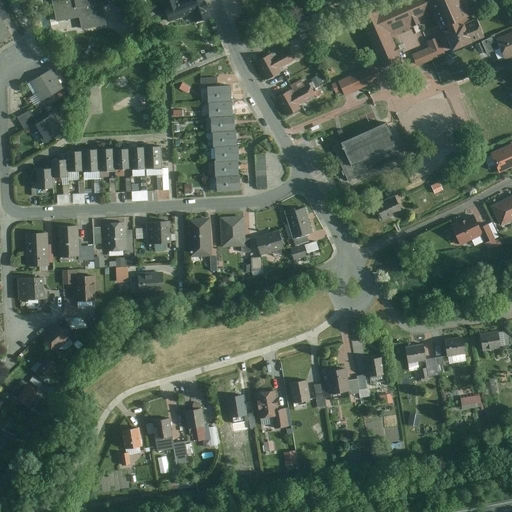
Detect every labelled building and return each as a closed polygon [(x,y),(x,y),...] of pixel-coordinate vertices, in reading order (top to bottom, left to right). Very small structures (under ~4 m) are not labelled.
[(52,0),(57,21),(80,17),(82,29),(107,24),(102,1),(108,0),(52,0)] [(177,0),(159,0),(167,22),(183,16),(183,14),(190,11),(194,23),(210,17),(203,0),(178,0),(177,0)] [(406,0),(380,11),(378,7),(359,15),(381,68),(401,59),(398,52),(400,51),(398,45),(395,46),(391,36),(420,23),(417,17),(432,10),(440,28),(446,26),(448,30),(444,31),(452,51),(484,38),(476,18),(473,20),(471,15),(474,13),(468,0),(406,0)] [(0,6),(0,16),(3,21),(9,17),(2,5),(0,6)] [(0,16),(0,41),(11,35),(3,21),(0,16)] [(511,59),(511,31),(496,37),(497,41),(494,43),(491,37),(482,41),(487,53),(500,48),(505,62),(511,59)] [(428,47),(412,54),(417,66),(445,54),(438,36),(426,41),(428,47)] [(295,60),(288,48),(272,57),(270,54),(255,62),(266,81),(280,73),(278,69),(295,60)] [(375,65),(337,81),(343,96),(381,80),(375,65)] [(64,88),(52,69),(31,82),(38,93),(37,93),(42,101),(64,88)] [(187,92),(190,87),(182,82),(179,87),(187,92)] [(289,91),(275,99),(285,116),(299,109),(297,106),(315,96),(308,84),(291,94),(289,91)] [(206,87),(206,102),(231,101),(230,86),(206,87)] [(207,117),(209,117),(231,116),(231,101),(206,102),(207,117)] [(31,125),(36,122),(29,111),(18,118),(25,129),(31,125)] [(66,133),(53,112),(36,122),(31,125),(36,134),(37,133),(46,146),(66,133)] [(210,132),(211,132),(234,131),(233,116),(231,116),(209,117),(210,132)] [(386,123),(332,148),(348,182),(401,158),(386,123)] [(212,147),(213,147),(236,146),(236,131),(234,131),(211,132),(212,147)] [(274,148),(268,139),(264,142),(269,151),(274,148)] [(511,143),(490,153),(499,172),(511,166),(511,143)] [(213,147),(214,162),(237,161),(238,161),(237,146),(236,146),(213,147)] [(163,169),(162,147),(147,148),(148,169),(163,169)] [(132,169),(131,148),(115,149),(116,170),(132,169)] [(148,169),(147,148),(131,148),(132,169),(132,170),(148,169)] [(116,170),(115,149),(100,150),(101,172),(116,172),(116,170)] [(101,172),(100,150),(83,150),(83,151),(84,172),(84,173),(101,172)] [(84,172),(83,151),(68,152),(68,160),(69,172),(84,172)] [(266,153),(254,154),(255,188),(267,187),(266,153)] [(69,172),(68,160),(53,160),(53,169),(53,178),(69,177),(69,172)] [(214,178),(215,178),(237,177),(237,161),(214,162),(213,162),(214,178)] [(53,178),(53,169),(37,170),(38,190),(54,189),(53,178)] [(215,178),(216,193),(239,191),(239,176),(237,177),(215,178)] [(511,195),(491,206),(500,226),(511,220),(511,195)] [(375,204),(383,222),(403,213),(395,196),(375,204)] [(312,233),(304,208),(294,211),(293,209),(284,211),(292,239),(306,235),(312,233)] [(473,215),(451,226),(460,246),(481,236),(483,235),(479,229),(473,215)] [(243,217),(219,218),(221,248),(241,247),(245,246),(245,239),(243,217)] [(211,257),(209,219),(187,220),(189,258),(211,257)] [(170,222),(148,222),(149,245),(171,244),(170,222)] [(125,223),(104,224),(105,251),(125,250),(125,254),(134,253),(133,231),(125,231),(125,223)] [(488,225),(479,229),(483,235),(481,236),(485,243),(495,238),(488,225)] [(78,257),(77,227),(58,227),(59,258),(78,257)] [(278,231),(256,238),(261,255),(283,249),(278,231)] [(48,266),(46,234),(25,235),(27,267),(48,266)] [(306,235),(292,239),(294,247),(309,242),(306,235)] [(249,239),(245,239),(245,246),(241,247),(241,252),(249,252),(249,239)] [(305,244),(307,252),(319,249),(317,241),(305,244)] [(94,260),(93,246),(79,247),(79,261),(94,260)] [(303,246),(290,249),(293,261),(306,257),(303,246)] [(105,267),(105,257),(95,258),(96,268),(105,267)] [(118,266),(136,265),(136,257),(118,258),(118,266)] [(261,258),(250,258),(251,264),(246,266),(246,273),(261,269),(261,258)] [(129,268),(117,268),(117,283),(129,283),(129,268)] [(76,285),(75,278),(75,271),(63,270),(64,285),(76,285)] [(163,273),(139,275),(139,294),(164,293),(163,273)] [(97,301),(96,277),(75,278),(76,285),(76,302),(97,301)] [(44,278),(20,279),(21,301),(45,300),(44,278)] [(57,325),(42,339),(55,353),(70,339),(57,325)] [(69,325),(63,330),(75,343),(79,339),(69,325)] [(506,331),(496,333),(498,347),(508,345),(506,331)] [(496,333),(478,336),(481,350),(498,347),(496,333)] [(462,338),(445,341),(447,358),(464,355),(462,338)] [(423,345),(405,348),(408,364),(426,361),(423,345)] [(49,379),(60,366),(49,357),(39,370),(49,379)] [(442,357),(436,359),(438,372),(444,371),(442,357)] [(382,358),(366,361),(369,377),(384,375),(382,358)] [(420,379),(429,377),(427,366),(418,367),(420,379)] [(345,370),(328,373),(331,396),(349,393),(347,382),(345,370)] [(33,376),(29,382),(39,388),(43,382),(33,376)] [(356,377),(357,380),(358,391),(367,390),(365,376),(356,377)] [(357,380),(347,382),(349,393),(349,396),(359,394),(358,391),(357,380)] [(494,393),(492,381),(484,383),(486,394),(494,393)] [(38,391),(22,382),(13,398),(28,407),(38,391)] [(306,382),(290,384),(293,404),(309,401),(306,382)] [(321,385),(314,386),(317,409),(325,408),(321,385)] [(274,391),(256,394),(260,420),(272,418),(273,429),(288,427),(285,410),(277,411),(274,391)] [(383,395),(385,403),(391,401),(389,393),(383,395)] [(243,396),(227,399),(230,418),(246,416),(243,396)] [(479,396),(461,400),(463,411),(481,407),(479,396)] [(202,409),(186,411),(188,430),(204,427),(202,409)] [(13,437),(22,418),(11,412),(1,431),(13,437)] [(255,428),(253,414),(247,415),(249,429),(255,428)] [(418,428),(420,416),(410,415),(408,426),(418,428)] [(168,419),(153,422),(158,452),(173,450),(168,419)] [(318,423),(311,427),(317,436),(324,432),(318,423)] [(141,446),(138,429),(121,431),(123,449),(141,446)] [(13,437),(1,431),(0,433),(0,444),(7,448),(13,437)] [(188,463),(184,443),(172,445),(176,465),(188,463)] [(273,444),(264,444),(264,452),(273,452),(273,444)] [(296,464),(294,449),(283,451),(285,465),(296,464)]
